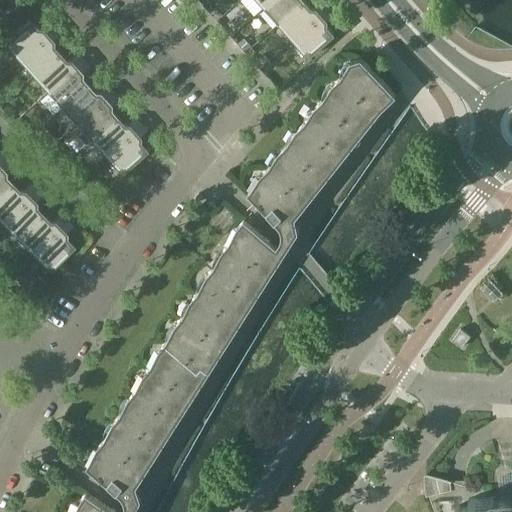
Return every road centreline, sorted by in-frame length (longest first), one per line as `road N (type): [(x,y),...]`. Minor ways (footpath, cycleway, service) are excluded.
road 1 (residential): [(126,259),(202,154),(62,0)]
road 2 (residential): [(0,471),(126,259)]
road 3 (unclassified): [(489,140),(344,333)]
road 4 (unclassified): [(363,346),(511,165)]
road 5 (residential): [(126,259),(0,133)]
road 6 (unclassified): [(344,333),(283,424),(270,472)]
road 7 (tertiary): [(379,0),(487,116)]
road 8 (unclassified): [(270,472),(363,346)]
road 9 (residential): [(368,511),(458,390)]
road 10 (tertiary): [(508,91),(453,58),(398,0)]
